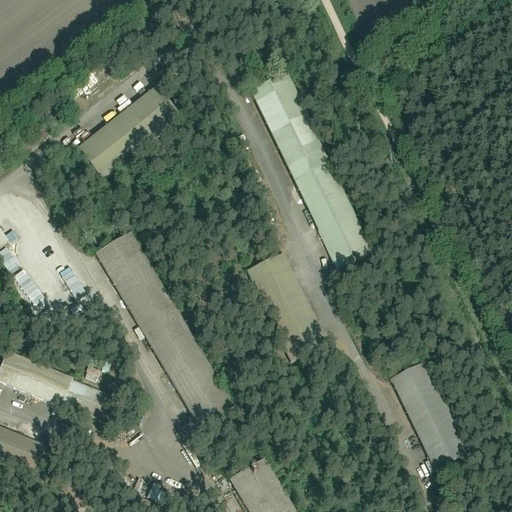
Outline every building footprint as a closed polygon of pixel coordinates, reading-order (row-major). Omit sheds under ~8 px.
[(337,266),(373,248),(284,68),(249,86),(337,266)] [(178,117),(152,81),(70,139),(96,175),(178,117)] [(189,421),(228,398),(126,226),(87,250),(189,421)] [(286,351),(324,331),(279,247),(241,267),(286,351)] [(68,300),(78,295),(75,291),(66,296),(68,300)] [(106,390),(1,345),(0,346),(0,378),(94,418),(106,390)] [(328,348),(328,362),(336,362),(336,348),(328,348)] [(431,465),(466,445),(424,356),(387,374),(431,465)] [(0,454),(29,467),(42,437),(0,418),(0,454)] [(241,511),(292,511),(261,460),(223,483),(241,511)] [(166,506),(170,498),(175,500),(178,494),(155,484),(149,499),(166,506)]
